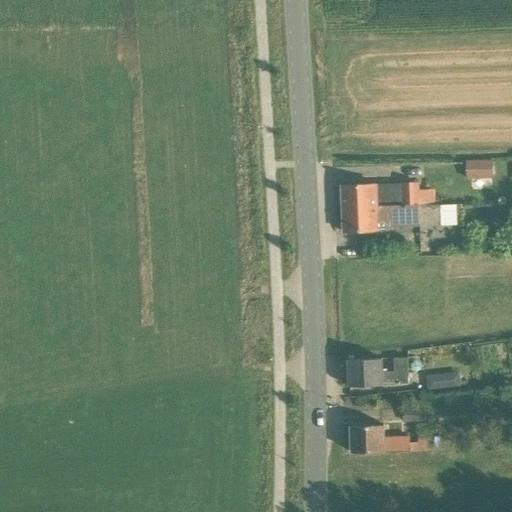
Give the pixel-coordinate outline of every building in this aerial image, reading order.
[(495,157),(468,158),(469,176),(495,175),(495,157)] [(436,205),(436,190),(422,189),(422,183),(341,186),(342,207),(379,206),(436,205)] [(390,232),(390,229),(441,227),(441,205),(436,205),(379,206),(342,207),(343,233),(378,232),(390,232)] [(383,383),(410,383),(410,368),(424,368),(424,357),(395,358),(396,369),(383,369),(382,359),(348,360),(350,387),(384,385),(383,383)] [(428,390),(441,389),(440,380),(434,374),(426,375),(428,390)] [(424,421),(423,408),(402,409),(403,422),(424,421)] [(352,425),(353,452),(432,452),(432,425),(419,425),(419,442),(409,442),(409,437),(385,437),(385,425),(352,425)]
